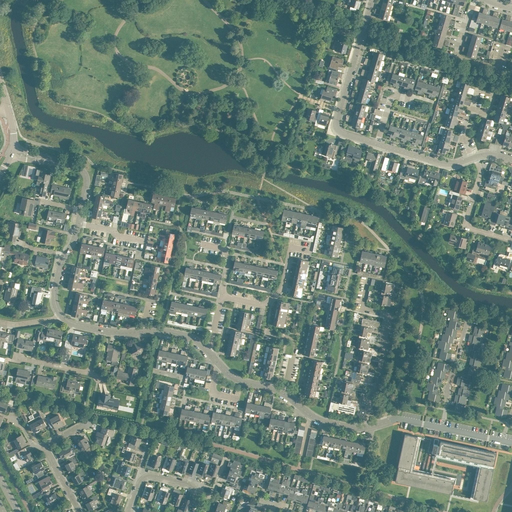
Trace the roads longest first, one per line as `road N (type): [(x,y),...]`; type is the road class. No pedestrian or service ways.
road 1 (residential): [(366,426),(389,319),(364,306),(367,280)]
road 2 (residential): [(221,297),(267,302),(282,287),(290,251),(311,252)]
